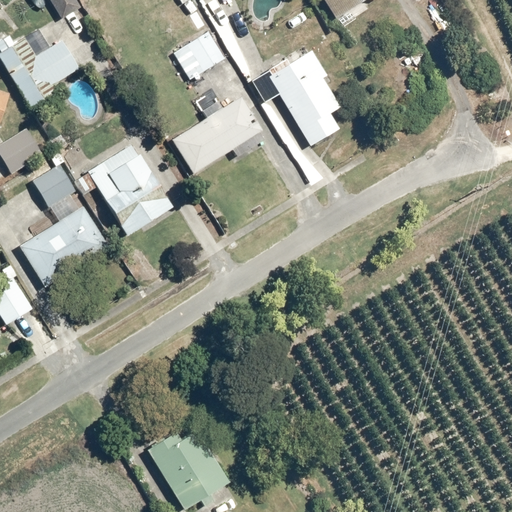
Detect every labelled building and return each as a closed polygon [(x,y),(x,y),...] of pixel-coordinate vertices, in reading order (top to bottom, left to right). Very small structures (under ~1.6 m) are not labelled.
[(48,5),(44,0),(28,0),(37,13),(48,5)] [(80,7),(74,0),(47,0),(61,20),(80,7)] [(325,0),(337,19),(368,0),(325,0)] [(52,48),(40,29),(0,52),(0,57),(32,109),(60,92),(55,85),(80,69),(63,41),(52,48)] [(222,57),(205,29),(171,51),(189,79),(222,57)] [(314,51),(270,77),(311,146),(340,128),(331,113),(342,107),(325,78),(329,76),(314,51)] [(0,123),(10,94),(0,90),(0,123)] [(242,97),(173,139),(195,174),(264,131),(242,97)] [(40,154),(23,127),(0,141),(0,159),(9,174),(40,154)] [(134,144),(89,173),(128,235),(174,207),(134,144)] [(51,161),(26,178),(53,218),(78,201),(51,161)] [(85,207),(21,246),(47,287),(110,248),(85,207)] [(30,307),(11,275),(0,281),(0,317),(3,323),(30,307)] [(178,432),(148,450),(184,508),(229,480),(199,431),(184,441),(178,432)]
